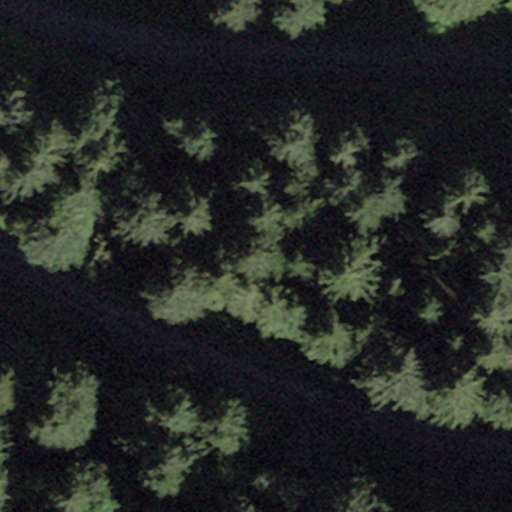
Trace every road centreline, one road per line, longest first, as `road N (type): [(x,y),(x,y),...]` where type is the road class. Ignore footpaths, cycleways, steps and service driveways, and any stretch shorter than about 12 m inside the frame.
road 1 (track): [(0,25),(148,59),(411,208),(511,181)]
road 2 (track): [(511,479),(434,473),(299,511)]
road 3 (track): [(114,511),(0,384)]
